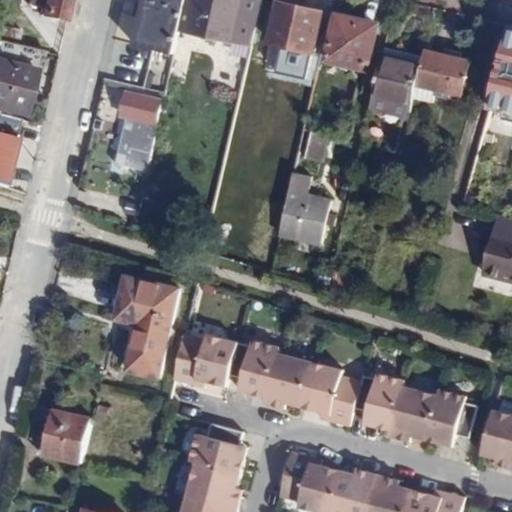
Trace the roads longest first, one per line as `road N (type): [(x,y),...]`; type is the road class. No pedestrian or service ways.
road 1 (tertiary): [(91,0),(0,393)]
road 2 (residential): [(262,511),(282,433),(511,492)]
road 3 (unknown): [(511,1),(454,230)]
